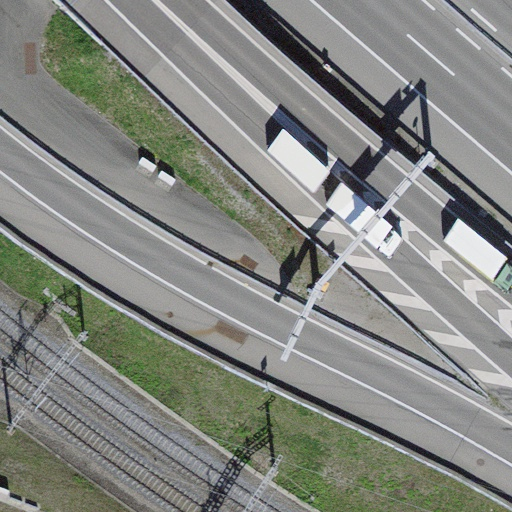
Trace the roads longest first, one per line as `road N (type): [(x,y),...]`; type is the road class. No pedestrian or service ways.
road 1 (motorway): [(0,148),(207,285),(511,444)]
road 2 (motorway): [(152,0),(361,222),(511,358)]
road 3 (motorway): [(155,0),(511,284)]
road 4 (motorway): [(367,0),(511,124)]
